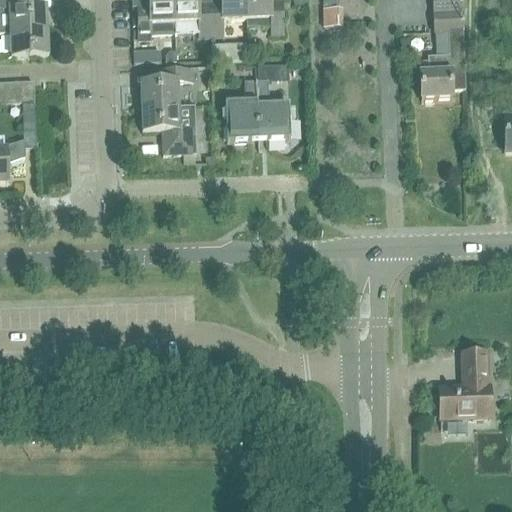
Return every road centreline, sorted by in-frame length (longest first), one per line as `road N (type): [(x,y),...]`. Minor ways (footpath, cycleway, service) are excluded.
road 1 (residential): [(0,262),(362,250)]
road 2 (residential): [(99,195),(106,139),(101,0)]
road 3 (residential): [(99,195),(288,185)]
road 4 (residential): [(400,511),(398,381),(362,381)]
road 5 (residential): [(362,250),(511,246)]
road 6 (residential): [(362,381),(362,250)]
road 7 (residential): [(365,511),(362,381)]
